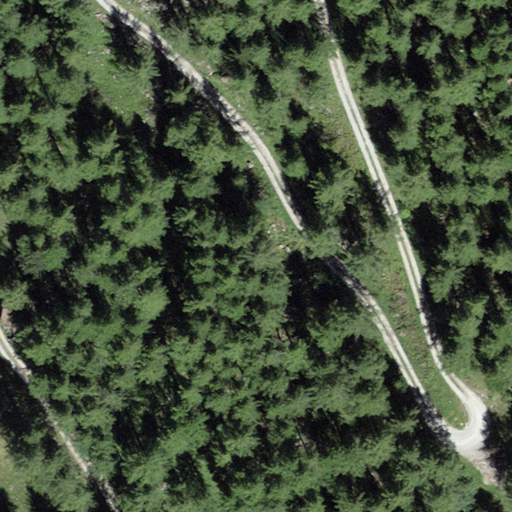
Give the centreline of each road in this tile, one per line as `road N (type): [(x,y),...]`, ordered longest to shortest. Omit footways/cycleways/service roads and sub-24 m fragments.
road 1 (track): [(96,0),(229,123),(312,247),(350,282),(434,430),(450,447),(467,444)]
road 2 (track): [(467,444),(477,429),(443,372),(309,0)]
road 3 (track): [(114,511),(0,344)]
